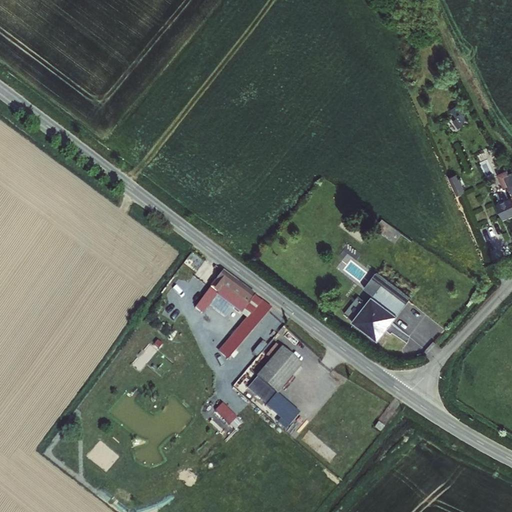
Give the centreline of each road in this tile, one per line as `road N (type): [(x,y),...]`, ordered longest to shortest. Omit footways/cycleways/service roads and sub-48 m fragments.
road 1 (tertiary): [(0,90),(406,395)]
road 2 (residential): [(511,281),(406,395)]
road 3 (tertiary): [(406,395),(511,460)]
